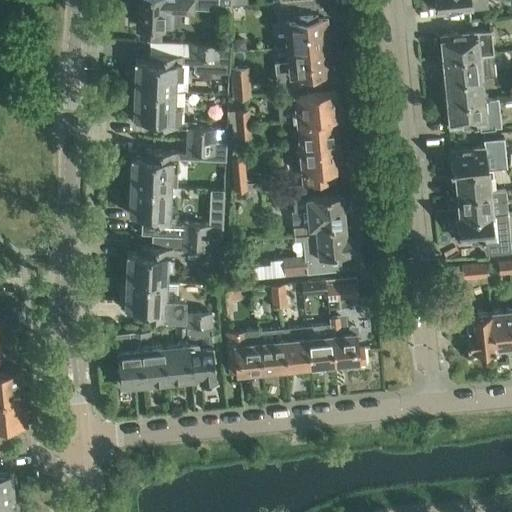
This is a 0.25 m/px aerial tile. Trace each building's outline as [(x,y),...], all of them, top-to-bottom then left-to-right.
[(130,0),(131,4),(137,4),(137,25),(161,26),(162,21),(171,21),(171,9),(193,10),(194,7),(218,8),(224,8),(224,0),(130,0)] [(328,0),(280,0),(282,27),(286,27),(288,46),(326,42),(323,15),(329,14),(328,0)] [(435,10),(471,7),(488,5),(487,0),(431,0),(432,3),(435,3),(435,10)] [(443,57),(478,53),(493,51),(491,28),(476,30),(440,34),(443,57)] [(181,62),(193,63),(193,70),(229,72),(231,43),(190,41),(189,54),(169,54),(149,53),(148,52),(147,53),(148,54),(147,60),(135,59),(134,88),(174,90),(175,75),(181,76),(181,62)] [(288,46),(290,60),(276,62),(278,76),(276,77),(276,83),(288,82),(289,91),(294,91),(337,87),(335,68),(329,68),(326,42),(288,46)] [(444,67),(441,68),(442,79),(481,76),(495,74),(493,52),(493,51),(478,53),(443,57),(444,67)] [(248,64),(230,66),(231,80),(232,92),(233,96),(251,95),(248,64)] [(447,102),(483,98),(481,76),(442,79),(443,91),(446,91),(447,102)] [(294,91),(295,105),(278,107),(279,119),(292,118),(292,120),(340,115),(337,87),(294,91)] [(134,88),(132,117),(145,118),(145,124),(144,125),(145,126),(146,125),(179,127),(179,107),(173,106),(174,90),(134,88)] [(498,96),(483,99),(483,98),(447,102),(450,125),(473,122),(473,129),(479,128),(479,129),(495,127),(495,126),(501,126),(498,96)] [(234,111),(228,112),(228,121),(229,122),(231,121),(231,123),(231,124),(236,124),(248,123),(246,110),(234,111)] [(337,140),(335,121),(340,120),(340,115),(292,120),(293,129),(298,129),(299,144),(337,140)] [(248,123),(236,124),(238,136),(249,135),(248,123)] [(185,139),(215,140),(223,140),(224,127),(186,125),(185,139)] [(184,150),(184,152),(214,153),(215,140),(185,139),(184,150)] [(334,180),(333,167),(339,167),(337,140),(299,144),(301,161),(297,161),(298,172),(300,172),(301,182),(303,182),(309,182),(334,180)] [(450,158),(447,158),(449,169),(451,169),(452,172),(487,168),(507,166),(505,141),(484,143),(485,145),(469,147),(449,149),(450,158)] [(131,155),(129,184),(170,186),(176,186),(176,171),(177,150),(165,150),(145,149),(144,148),(143,149),(144,150),(143,156),(131,155)] [(456,182),(451,183),(452,194),(489,191),(502,189),(489,190),(487,168),(452,172),(455,172),(456,182)] [(247,188),(246,173),(232,174),(233,189),(247,188)] [(301,182),(283,184),(285,199),(293,198),(294,209),(291,210),(293,225),(308,224),(308,227),(345,223),(342,193),(310,196),(309,182),(303,182),(301,182)] [(129,184),(128,213),(141,214),(141,220),(140,221),(141,222),(141,221),(141,233),(152,234),(180,235),(221,237),(222,227),(211,227),(211,223),(174,222),(175,202),(169,202),(170,186),(129,184)] [(489,191),(452,194),(453,206),(459,206),(459,214),(456,216),(456,217),(507,212),(505,189),(502,189),(489,191)] [(456,219),(453,220),(455,230),(457,230),(458,240),(483,237),(487,250),(510,247),(507,212),(456,217),(456,219)] [(271,262),(254,263),(255,277),(337,268),(337,261),(341,260),(341,253),(348,252),(348,251),(353,251),(352,234),(346,234),(345,223),(308,227),(308,224),(293,225),(294,239),(303,238),(304,253),(283,255),(283,256),(271,257),(271,262)] [(126,251),(125,279),(165,281),(166,267),(171,267),(172,247),(179,247),(180,235),(152,234),(151,245),(140,245),(140,244),(139,245),(139,252),(126,251)] [(180,235),(179,247),(209,249),(209,248),(220,249),(221,249),(222,237),(221,237),(180,235)] [(509,272),(508,259),(497,260),(498,273),(509,272)] [(487,281),(486,275),(485,261),(460,264),(463,283),(463,284),(487,281)] [(356,275),(324,278),(325,291),(326,298),(358,295),(356,275)] [(303,280),(304,293),(325,291),(324,278),(303,280)] [(125,279),(124,307),(137,308),(136,314),(136,315),(137,316),(138,315),(184,317),(185,294),(176,293),(177,282),(165,281),(125,279)] [(285,293),(284,283),(284,282),(269,283),(270,294),(285,293)] [(263,284),(252,285),(253,292),(263,291),(263,284)] [(230,288),(218,289),(220,309),(232,308),(230,288)] [(285,293),(270,294),(272,305),(286,303),(285,293)] [(511,307),(489,310),(493,346),(496,345),(497,349),(506,348),(506,345),(511,343),(511,307)] [(489,310),(469,312),(469,311),(452,313),(460,332),(467,331),(469,348),(478,347),(479,351),(488,350),(488,346),(493,346),(489,310)] [(217,323),(217,311),(212,311),(184,313),(186,326),(217,323)] [(332,362),(346,361),(346,365),(364,363),(363,346),(357,347),(355,334),(356,334),(355,323),(347,324),(346,312),(336,313),(336,315),(328,316),(329,322),(328,322),(329,333),(332,362)] [(310,368),(318,367),(318,363),(332,362),(329,333),(328,322),(306,324),(310,368)] [(218,327),(217,323),(186,326),(186,333),(187,333),(188,341),(187,341),(191,376),(200,375),(201,380),(215,378),(211,339),(218,338),(217,330),(218,327)] [(281,326),(285,367),(299,365),(300,369),(310,368),(306,324),(281,326)] [(261,373),(275,372),(274,368),(285,367),(281,326),(258,329),(258,327),(256,327),(258,340),(261,373)] [(248,374),(261,373),(258,340),(256,327),(236,329),(226,330),(230,372),(248,370),(248,374)] [(138,330),(129,330),(129,331),(115,333),(117,348),(116,348),(119,384),(143,381),(138,330)] [(163,343),(151,344),(150,330),(138,330),(143,381),(167,379),(163,343)] [(167,379),(191,376),(187,341),(163,343),(167,379)] [(0,395),(21,394),(19,366),(0,368),(0,395)] [(0,395),(0,422),(24,420),(21,394),(0,395)] [(0,500),(12,499),(9,472),(0,472),(0,500)] [(0,511),(13,511),(12,499),(0,500),(0,511)]
